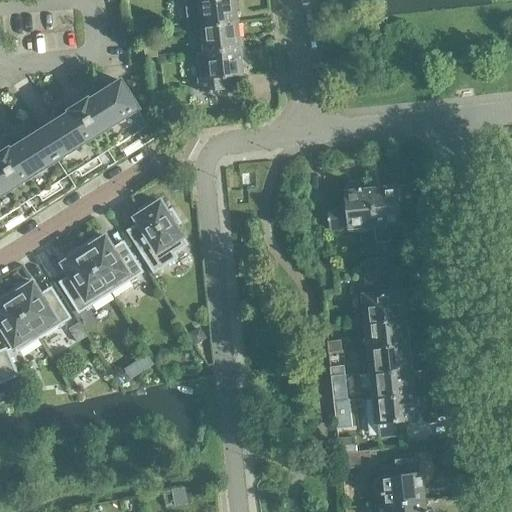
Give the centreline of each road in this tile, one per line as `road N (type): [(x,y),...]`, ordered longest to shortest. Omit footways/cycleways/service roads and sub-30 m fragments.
road 1 (residential): [(506,507),(449,115)]
road 2 (residential): [(244,511),(203,171),(210,154)]
road 3 (residential): [(210,154),(194,148),(158,160),(0,256)]
road 4 (residential): [(78,0),(92,15),(90,52),(18,64),(0,59)]
road 5 (residential): [(303,133),(449,115)]
road 6 (residential): [(303,133),(287,0)]
